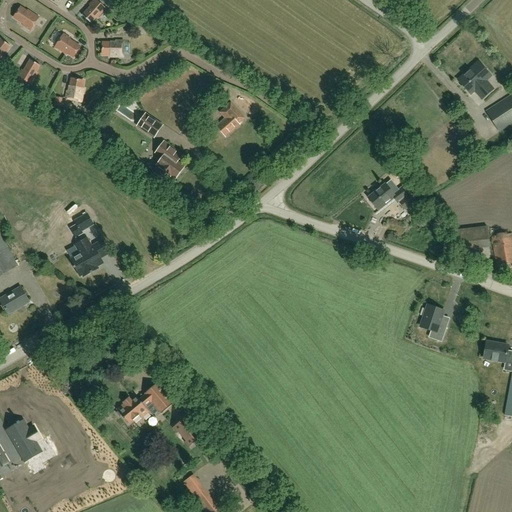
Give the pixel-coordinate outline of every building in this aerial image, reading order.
[(82,15),(91,23),(96,18),(97,19),(106,10),(95,0),(93,0),(89,5),(90,6),(82,15)] [(23,26),(30,31),(39,17),(28,10),(27,12),(20,7),(14,17),(24,25),(23,26)] [(69,40),(70,38),(64,34),(55,47),(66,54),(67,53),(73,57),(80,47),(69,40)] [(2,56),(10,46),(0,39),(0,62),(4,57),(2,56)] [(110,57),(123,57),(123,41),(115,41),(115,43),(102,43),(102,55),(110,55),(110,57)] [(23,71),(21,70),(18,76),(31,84),(38,73),(36,72),(40,66),(30,60),(23,71)] [(482,99),(494,89),(486,81),(491,76),(479,62),(473,67),(474,68),(459,82),(470,94),(474,91),(482,99)] [(83,81),(71,79),(69,92),(67,91),(65,99),(81,102),(84,89),(82,89),(83,81)] [(511,96),(486,112),(499,132),(511,124),(511,96)] [(63,100),(55,98),(53,107),(61,109),(63,100)] [(194,117),(202,122),(211,107),(204,102),(194,117)] [(238,124),(245,118),(231,103),(221,112),(226,118),(216,127),(225,137),(239,125),(238,124)] [(146,114),(138,126),(154,137),(162,126),(146,114)] [(153,174),(157,177),(167,184),(173,176),(175,178),(184,167),(177,161),(182,155),(164,142),(156,153),(163,158),(157,165),(159,166),(153,174)] [(469,168),(476,164),(471,156),(465,160),(469,168)] [(398,203),(399,202),(405,210),(416,201),(404,185),(393,194),(385,184),(368,197),(378,210),(393,197),(398,203)] [(87,214),(75,221),(81,232),(93,225),(87,214)] [(457,251),(473,250),(489,248),(486,227),(455,230),(457,251)] [(497,266),(511,263),(511,235),(511,234),(492,238),(497,266)] [(0,276),(17,266),(0,237),(0,276)] [(92,273),(92,272),(91,271),(96,268),(96,267),(97,267),(103,263),(100,258),(109,253),(102,241),(92,247),(87,239),(74,246),(79,255),(71,260),(74,267),(73,267),(74,269),(75,268),(80,276),(82,275),(83,277),(90,273),(91,274),(92,273)] [(0,299),(0,300),(1,301),(8,314),(29,302),(21,287),(0,299)] [(444,311),(428,305),(420,327),(431,331),(429,337),(441,341),(446,327),(439,325),(444,311)] [(511,351),(507,351),(508,346),(487,342),(484,358),(511,363),(511,377),(505,416),(511,417),(511,351)] [(152,403),(161,414),(175,402),(158,382),(144,393),(146,395),(140,400),(137,397),(132,401),(128,397),(122,402),(123,404),(116,410),(117,411),(116,412),(120,417),(121,416),(128,424),(139,415),(141,418),(149,412),(146,408),(152,403)] [(203,435),(187,416),(174,426),(186,440),(190,445),(203,435)] [(33,457),(41,452),(35,442),(40,438),(34,427),(29,430),(23,421),(20,423),(19,422),(17,423),(18,424),(9,429),(7,431),(12,439),(25,462),(33,457)] [(206,511),(219,511),(192,476),(184,482),(206,511)]
